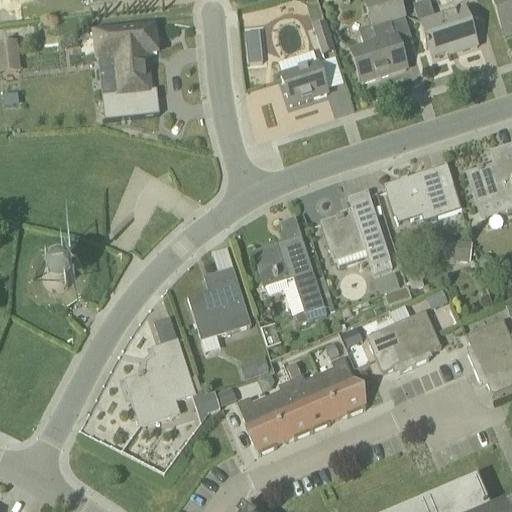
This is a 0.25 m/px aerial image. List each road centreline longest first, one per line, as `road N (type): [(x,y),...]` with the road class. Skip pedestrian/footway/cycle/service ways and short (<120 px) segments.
road 1 (residential): [(37,482),(111,334),(172,258),(231,205)]
road 2 (residential): [(511,406),(449,430),(393,418),(250,478),(212,511)]
road 3 (residential): [(231,205),(286,178),(511,105)]
road 4 (residential): [(231,205),(209,0)]
